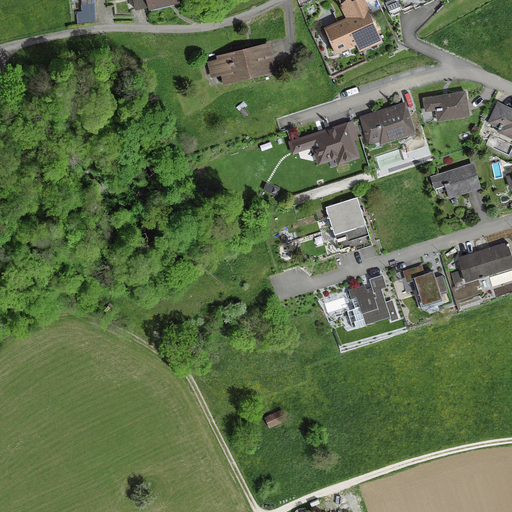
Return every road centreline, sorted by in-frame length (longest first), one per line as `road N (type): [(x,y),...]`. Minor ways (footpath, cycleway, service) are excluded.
road 1 (track): [(0,338),(32,320),(86,310),(159,351),(182,368),(257,511)]
road 2 (residential): [(274,0),(218,25),(101,29),(0,48)]
road 3 (residential): [(274,292),(511,222)]
road 4 (unclassified): [(511,440),(434,453),(278,511)]
road 5 (residential): [(274,122),(449,76),(511,89)]
